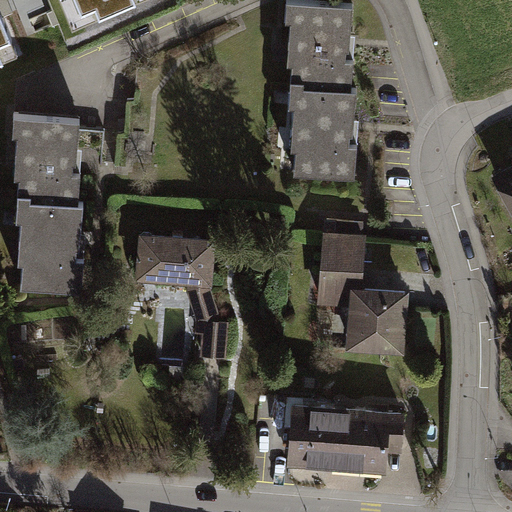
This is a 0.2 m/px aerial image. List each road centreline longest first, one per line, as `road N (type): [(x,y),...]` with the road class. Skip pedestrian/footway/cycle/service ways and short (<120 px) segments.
road 1 (residential): [(463,511),(475,345),(438,164),(452,128),(511,101)]
road 2 (residential): [(0,486),(276,511)]
